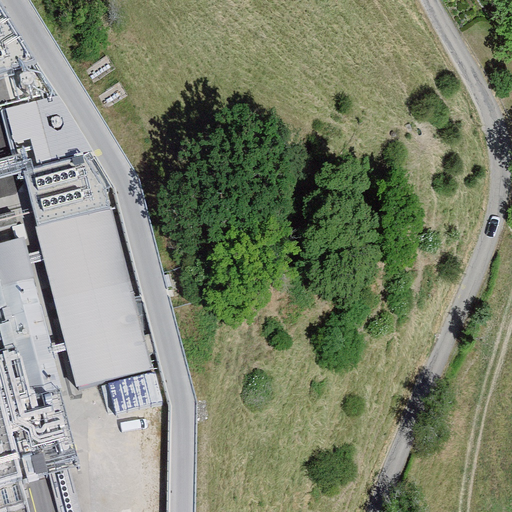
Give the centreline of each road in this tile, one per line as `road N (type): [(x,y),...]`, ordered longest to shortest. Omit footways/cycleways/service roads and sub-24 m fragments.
road 1 (unclassified): [(372,511),(478,276),(496,184),(485,118),(420,0)]
road 2 (unknown): [(176,511),(172,387),(144,266),(132,221),(60,66)]
